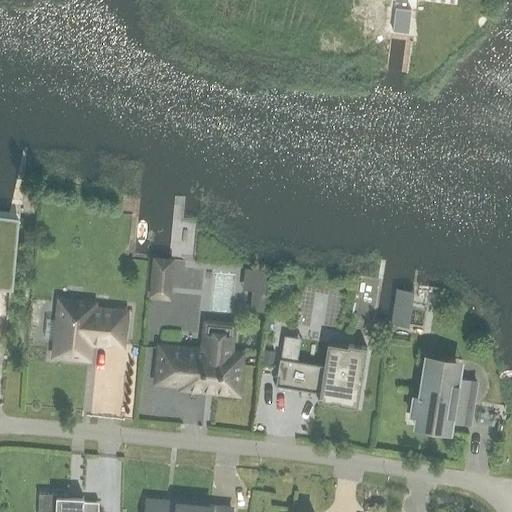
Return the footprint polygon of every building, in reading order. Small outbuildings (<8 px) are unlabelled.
[(396,9),(393,31),(408,33),(411,11),(396,9)] [(0,287),(13,289),(17,254),(20,222),(0,221),(0,287)] [(153,258),(148,299),(170,301),(175,260),(153,258)] [(250,267),(250,289),(257,289),(257,310),(272,310),(272,267),(250,267)] [(61,303),(56,355),(78,357),(88,358),(90,342),(122,345),(125,315),(93,311),(93,306),(61,303)] [(58,341),(60,319),(47,317),(45,340),(58,341)] [(161,349),(158,385),(237,393),(239,366),(228,365),(230,344),(206,341),(205,353),(161,349)] [(282,351),(276,390),(293,393),(293,389),(320,393),(319,397),(318,397),(318,401),(333,403),(333,402),(338,403),(338,404),(358,407),(367,348),(348,345),(348,347),(328,344),(324,367),(297,363),(299,353),(283,351),(282,351)] [(413,397),(411,415),(434,419),(433,425),(452,428),(453,422),(470,425),(477,383),(459,380),(460,374),(424,368),(419,398),(413,397)] [(39,494),(38,511),(98,511),(99,503),(84,502),(84,498),(70,498),(70,495),(39,494)] [(146,511),(231,511),(232,510),(230,510),(229,510),(164,504),(164,502),(165,501),(163,501),(163,502),(163,503),(147,502),(146,511)]
